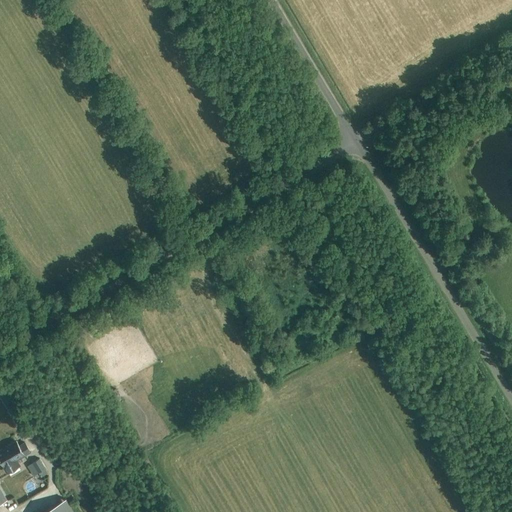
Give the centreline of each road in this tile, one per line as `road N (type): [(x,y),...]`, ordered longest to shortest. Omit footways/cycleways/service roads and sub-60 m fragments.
road 1 (unclassified): [(0,353),(353,143)]
road 2 (unclassified): [(511,406),(353,143)]
road 3 (unclassified): [(353,143),(269,0)]
